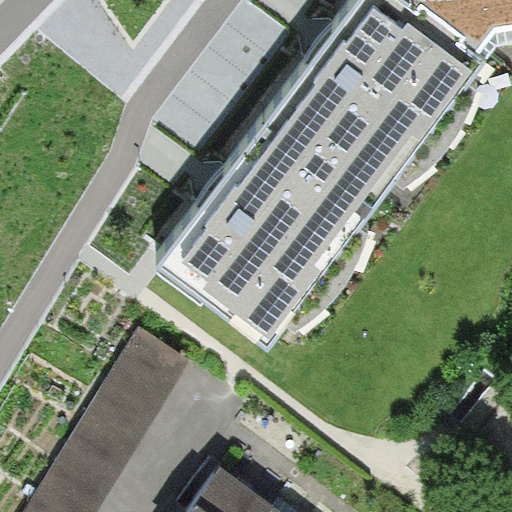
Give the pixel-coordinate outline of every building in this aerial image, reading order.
[(336,0),(253,112),(364,195),(475,41),(416,0),(336,0)] [(511,0),(416,0),(475,41),(511,33),(511,0)] [(253,112),(153,247),(265,329),(364,195),(253,112)] [(78,511),(182,343),(131,313),(10,511),(78,511)] [(219,461),(180,511),(269,511),(276,504),(244,480),(219,461)]
